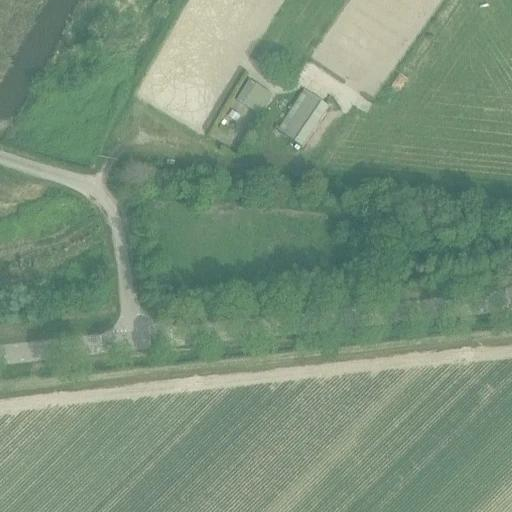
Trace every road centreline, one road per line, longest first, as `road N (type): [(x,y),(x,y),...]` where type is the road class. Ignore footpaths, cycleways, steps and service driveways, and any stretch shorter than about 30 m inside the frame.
road 1 (unclassified): [(135,340),(511,298)]
road 2 (unclassified): [(135,340),(109,204),(88,187),(0,157)]
road 3 (unclassified): [(135,340),(0,354)]
